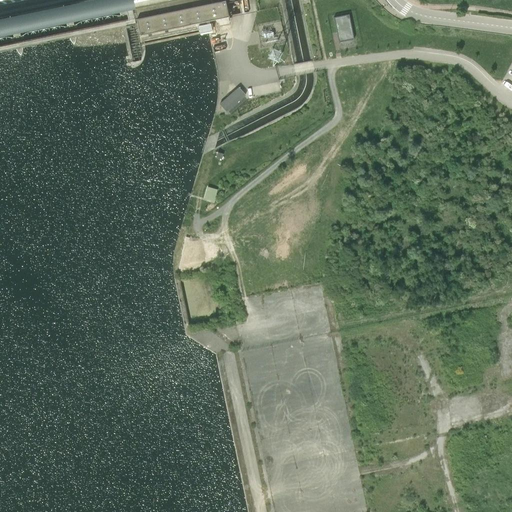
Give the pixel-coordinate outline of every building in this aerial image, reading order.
[(88,0),(0,18),(0,34),(135,7),(133,0),(88,0)] [(177,0),(140,7),(136,8),(138,17),(139,23),(139,24),(140,28),(228,11),(226,0),(177,0)] [(348,11),(333,14),(338,42),(353,39),(348,11)] [(222,107),(229,114),(248,97),(241,89),(222,107)] [(206,199),(215,202),(218,191),(210,188),(206,199)]
